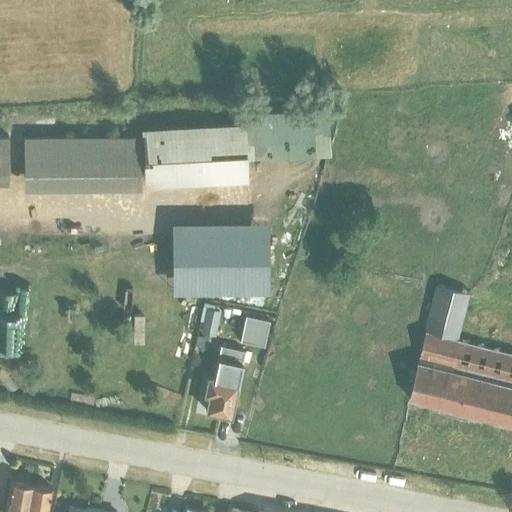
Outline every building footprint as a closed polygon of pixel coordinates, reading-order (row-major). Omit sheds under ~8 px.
[(243,99),(140,104),(144,184),(248,178),(246,157),(270,155),(270,158),(333,153),(331,108),(243,112),(243,99)] [(139,135),(23,136),(24,187),(140,187),(139,135)] [(439,284),(410,397),(511,423),(511,383),(453,368),(454,365),(511,379),(511,351),(460,338),(471,292),(439,284)] [(207,306),(202,331),(216,334),(220,309),(207,306)] [(207,374),(203,392),(209,394),(206,409),(230,414),(246,345),(224,340),(219,365),(221,365),(218,376),(207,374)] [(25,511),(32,483),(11,479),(5,511),(25,511)] [(32,483),(25,511),(47,511),(52,487),(32,483)]
